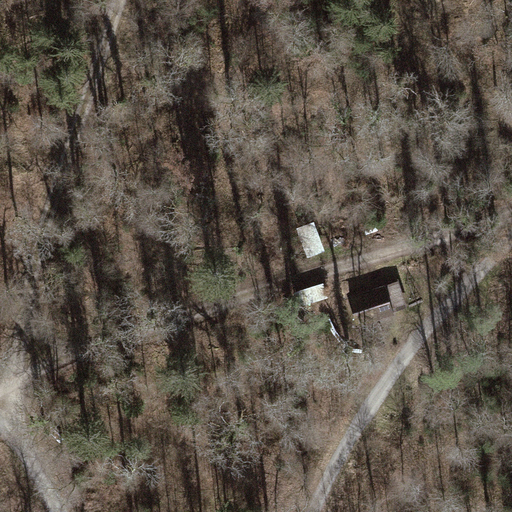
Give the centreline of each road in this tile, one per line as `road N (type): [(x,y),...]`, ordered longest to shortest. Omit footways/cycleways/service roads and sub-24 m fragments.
road 1 (track): [(0,393),(106,336),(511,218)]
road 2 (track): [(119,0),(27,314),(18,377)]
road 3 (track): [(511,232),(392,362),(307,511)]
road 4 (track): [(56,511),(16,430),(18,377)]
